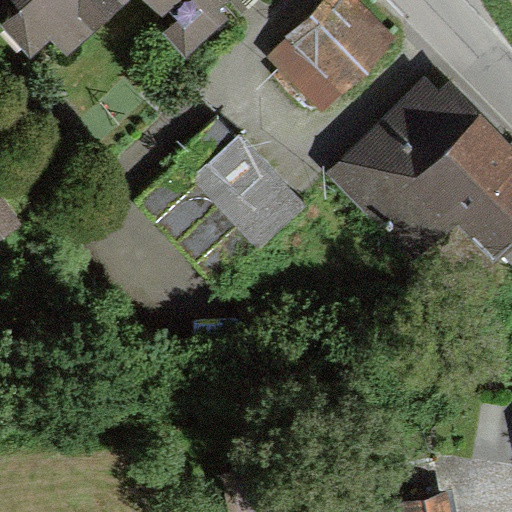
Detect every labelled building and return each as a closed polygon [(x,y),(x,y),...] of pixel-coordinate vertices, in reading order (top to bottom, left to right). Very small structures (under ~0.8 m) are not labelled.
[(15,0),(18,3),(1,17),(27,48),(44,33),(59,51),(120,0),(139,0),(190,61),(242,17),(227,0),(15,0)] [(366,0),(327,0),(270,57),(325,111),(402,35),(366,0)] [(428,81),(333,171),(424,265),(465,225),(500,261),(506,255),(511,260),(511,147),(449,81),(438,91),(428,81)] [(222,122),(149,199),(232,278),(306,201),(222,122)] [(0,237),(23,225),(0,182),(0,237)] [(299,511),(291,455),(226,464),(232,511),(299,511)] [(454,511),(450,489),(376,504),(377,511),(454,511)]
